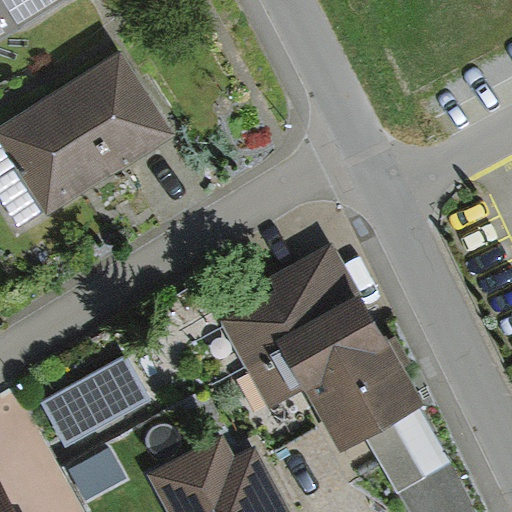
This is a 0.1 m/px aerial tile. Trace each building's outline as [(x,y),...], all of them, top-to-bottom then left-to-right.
[(0,0),(0,36),(59,0),(0,0)] [(176,135),(121,50),(0,128),(0,138),(51,216),(176,135)] [(423,405),(337,244),(276,279),(281,288),(221,322),(271,411),(308,390),(341,449),(365,436),(423,405)] [(159,412),(129,356),(43,402),(73,458),(159,412)] [(423,405),(365,436),(396,492),(452,460),(423,405)] [(233,426),(148,472),(169,511),(293,511),(253,437),(242,443),(233,426)] [(21,511),(0,472),(0,511),(21,511)]
